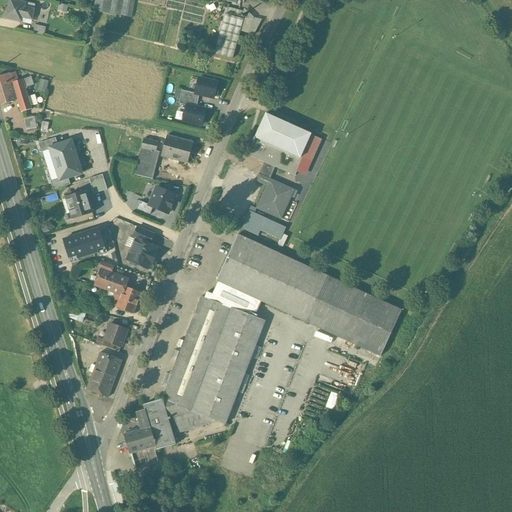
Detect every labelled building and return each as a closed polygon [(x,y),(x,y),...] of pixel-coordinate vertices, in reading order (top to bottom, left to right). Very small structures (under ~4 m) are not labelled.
[(25,3),(12,0),(9,0),(6,18),(21,22),(22,17),(25,3)] [(112,0),(94,0),(93,10),(110,13),(112,0)] [(115,0),(113,14),(132,18),(135,0),(115,0)] [(35,5),(25,3),(22,17),(32,20),(35,5)] [(68,6),(59,4),(57,10),(66,12),(68,6)] [(244,12),(226,7),(218,39),(237,44),(240,31),(245,12),(244,12)] [(245,12),(240,31),(249,33),(252,19),(253,20),(253,17),(244,8),(244,12),(245,12)] [(46,27),(35,25),(34,30),(44,33),(46,27)] [(237,44),(218,39),(214,53),(233,58),(237,44)] [(11,73),(0,75),(0,97),(2,105),(17,100),(29,97),(26,87),(23,79),(13,82),(13,79),(11,73)] [(31,77),(23,79),(26,87),(34,85),(32,81),(31,77)] [(217,83),(199,78),(195,93),(195,94),(199,95),(214,98),(217,83)] [(48,81),(41,79),(38,90),(46,92),(48,81)] [(195,93),(182,90),(180,97),(198,101),(199,95),(195,94),(195,93)] [(29,97),(17,100),(21,112),(32,108),(29,97)] [(198,101),(180,97),(179,104),(187,106),(187,105),(195,107),(197,108),(198,101)] [(197,108),(195,107),(187,105),(187,106),(183,121),(202,125),(205,110),(197,108)] [(264,162),(276,167),(295,176),(303,157),(301,156),(311,134),(266,113),(255,137),(254,137),(252,143),(247,155),(264,162)] [(35,117),(24,118),(26,130),(37,128),(35,117)] [(193,143),(167,135),(164,144),(162,153),(161,156),(187,163),(193,143)] [(78,156),(72,139),(48,147),(53,164),(78,156)] [(158,142),(144,139),(137,168),(135,175),(153,179),(159,152),(155,151),(158,142)] [(164,144),(158,142),(155,151),(159,152),(162,153),(164,144)] [(83,173),(78,156),(53,164),(59,181),(83,173)] [(259,174),(271,179),(276,167),(264,162),(259,174)] [(271,179),(259,174),(256,181),(267,186),(257,208),(282,219),(295,190),(271,179)] [(85,190),(65,197),(66,200),(65,201),(68,212),(70,212),(71,215),(73,219),(80,217),(79,213),(91,209),(92,213),(93,213),(85,190)] [(150,215),(153,207),(149,205),(141,201),(137,209),(138,210),(138,209),(150,215)] [(250,211),(242,229),(258,236),(261,231),(280,240),(286,228),(254,213),(250,211)] [(154,234),(138,227),(133,238),(136,239),(137,238),(150,244),(154,234)] [(99,228),(63,239),(69,258),(77,255),(78,258),(79,258),(82,257),(98,252),(96,249),(104,247),(99,228)] [(217,280),(219,281),(261,301),(380,356),(402,310),(238,234),(217,280)] [(150,244),(137,238),(136,239),(127,260),(129,260),(130,263),(136,265),(138,264),(148,268),(150,262),(153,263),(156,254),(154,253),(157,247),(150,244)] [(110,264),(103,261),(101,262),(98,269),(101,270),(111,273),(114,265),(110,264)] [(111,273),(101,270),(96,285),(115,292),(122,294),(125,287),(128,280),(111,273)] [(258,309),(261,301),(219,281),(216,287),(213,294),(206,292),(204,297),(254,316),(258,309)] [(141,293),(125,287),(122,294),(117,307),(134,313),(141,293)] [(122,294),(115,292),(110,305),(111,305),(117,307),(122,294)] [(204,297),(202,296),(162,399),(173,435),(219,421),(226,423),(265,321),(254,316),(204,297)] [(127,330),(111,323),(104,340),(121,347),(127,330)] [(77,336),(74,343),(86,347),(89,340),(77,336)] [(177,360),(180,351),(175,349),(172,358),(177,360)] [(123,360),(101,352),(87,389),(108,397),(123,360)] [(141,428),(123,433),(131,459),(152,453),(151,446),(153,446),(153,448),(156,447),(157,449),(176,444),(173,435),(162,399),(143,404),(144,409),(136,412),(141,428)]
